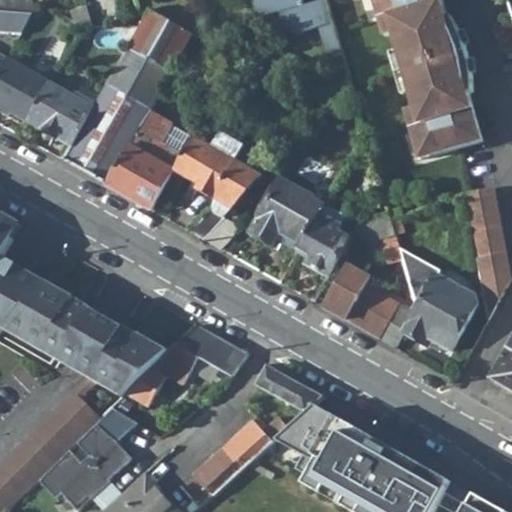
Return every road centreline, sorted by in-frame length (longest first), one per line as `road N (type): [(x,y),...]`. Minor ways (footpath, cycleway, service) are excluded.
road 1 (secondary): [(511,462),(0,171)]
road 2 (unknown): [(280,329),(173,473)]
